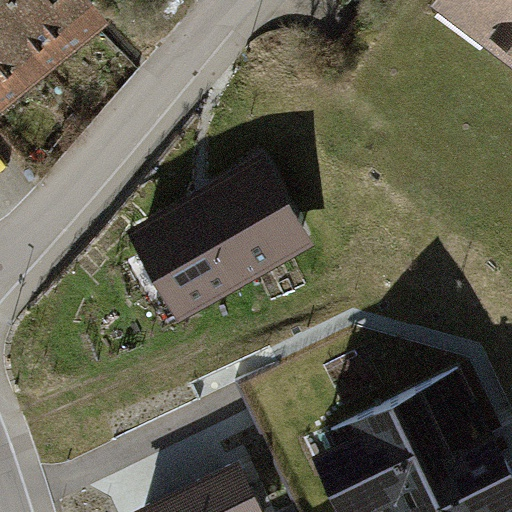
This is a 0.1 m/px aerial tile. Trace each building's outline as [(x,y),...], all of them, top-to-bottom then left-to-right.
[(0,0),(0,120),(115,25),(93,0),(0,0)] [(511,0),(440,0),(511,54),(511,0)] [(304,236),(263,164),(145,231),(186,303),(304,236)] [(490,433),(458,367),(333,427),(343,447),(348,444),(369,488),(363,491),(373,511),(511,511),(511,468),(494,431),(490,433)] [(300,511),(243,393),(119,452),(147,511),(300,511)]
